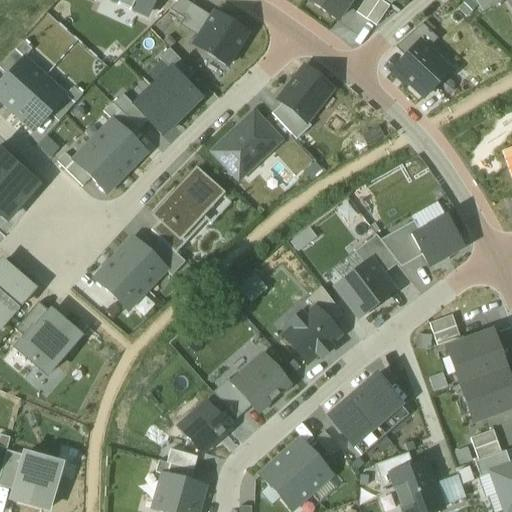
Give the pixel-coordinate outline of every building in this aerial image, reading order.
[(115,0),(145,13),(151,0),(115,0)] [(179,26),(195,37),(208,16),(182,0),(181,0),(169,12),(183,21),(179,26)] [(354,0),(300,0),(301,1),(337,25),(354,0)] [(383,0),(364,0),(357,16),(379,26),(390,3),(383,0)] [(504,0),(476,0),(483,12),(504,0)] [(208,16),(195,37),(189,46),(227,70),(249,35),(211,12),(208,16)] [(0,67),(0,70),(7,77),(20,62),(21,62),(32,51),(22,43),(0,67)] [(418,44),(394,70),(423,98),(448,73),(418,44)] [(0,101),(13,113),(42,80),(21,62),(20,62),(7,77),(0,84),(0,101)] [(303,69),(278,102),(282,105),(306,124),(331,91),(303,69)] [(169,70),(151,88),(181,119),(200,100),(169,70)] [(42,80),(13,113),(34,131),(48,115),(62,98),(42,80)] [(132,107),(162,137),(181,119),(151,88),(132,107)] [(62,98),(48,115),(58,123),(80,97),(71,89),(62,98)] [(282,105),(271,115),(296,142),(310,128),(306,124),(282,105)] [(253,116),(213,154),(238,181),(278,143),(253,116)] [(93,143),(124,174),(144,154),(113,124),(93,143)] [(124,174),(93,143),(73,163),(104,194),(124,174)] [(0,154),(0,216),(6,222),(37,188),(0,154)] [(196,173),(155,218),(185,245),(207,221),(201,215),(220,196),(196,173)] [(445,218),(418,233),(410,237),(421,258),(427,269),(462,250),(445,218)] [(413,223),(379,242),(397,266),(400,269),(421,258),(410,237),(418,233),(413,223)] [(353,254),(363,267),(369,262),(381,278),(397,266),(379,242),(375,237),(353,254)] [(132,240),(113,261),(146,291),(165,270),(132,240)] [(4,256),(0,259),(0,333),(41,291),(4,256)] [(113,261),(94,282),(127,312),(146,291),(113,261)] [(363,267),(335,289),(359,319),(393,293),(381,278),(369,262),(363,267)] [(256,274),(239,287),(251,302),(268,289),(256,274)] [(306,302),(313,311),(314,310),(330,328),(342,317),(321,289),(306,302)] [(47,308),(11,350),(45,380),(82,337),(47,308)] [(293,329),(283,339),(306,364),(316,355),(319,358),(329,349),(327,346),(338,336),(330,328),(314,310),(313,311),(304,320),(301,317),(291,326),(293,329)] [(454,315),(429,323),(437,346),(461,338),(454,315)] [(491,334),(446,350),(459,387),(504,371),(491,334)] [(230,383),(230,384),(251,408),(258,416),(290,387),(262,356),(230,383)] [(374,369),(323,414),(358,453),(406,412),(397,402),(400,399),(374,369)] [(511,409),(511,392),(504,371),(459,387),(473,423),(511,409)] [(251,408),(230,384),(230,383),(228,380),(212,394),(236,421),(251,408)] [(205,405),(178,429),(200,454),(227,430),(205,405)] [(279,460),(310,494),(330,476),(300,442),(279,460)] [(189,484),(196,459),(170,451),(166,464),(157,462),(153,473),(162,477),(189,484)] [(49,511),(64,464),(22,452),(7,501),(44,511),(49,511)] [(480,479),(489,476),(488,475),(510,468),(504,453),(474,463),(480,479)] [(390,476),(412,468),(408,455),(374,467),(382,489),(393,485),(390,476)] [(290,511),(310,494),(279,460),(259,478),(289,511),(290,511)] [(412,468),(390,476),(393,485),(402,511),(434,511),(441,510),(425,463),(412,468)] [(511,511),(511,466),(510,468),(488,475),(489,476),(501,511),(511,511)] [(189,484),(162,477),(152,510),(157,511),(196,511),(203,488),(189,484)]
